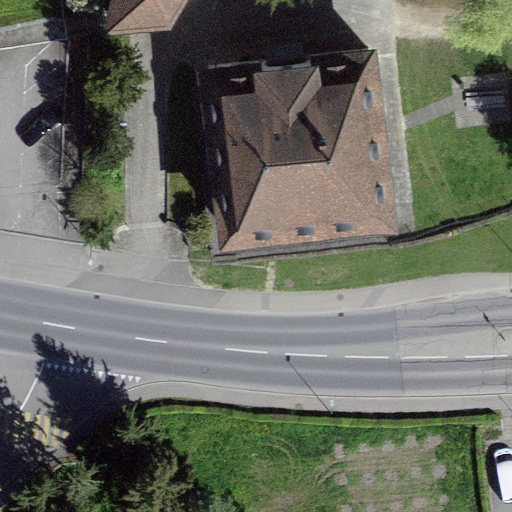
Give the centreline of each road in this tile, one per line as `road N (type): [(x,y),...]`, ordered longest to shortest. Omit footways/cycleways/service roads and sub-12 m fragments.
road 1 (primary): [(511,343),(259,351),(47,323)]
road 2 (residential): [(0,440),(33,382),(47,323)]
